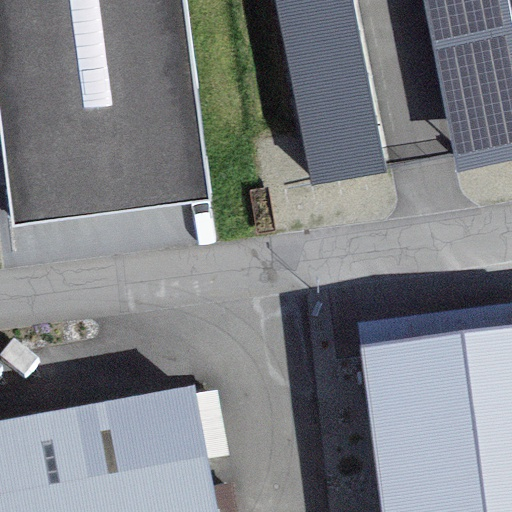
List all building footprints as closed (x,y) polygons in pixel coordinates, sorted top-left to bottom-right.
[(0,0),(0,122),(12,214),(212,189),(188,0),(0,0)] [(277,0),(311,175),(385,161),(355,0),(277,0)] [(511,162),(511,0),(424,0),(458,173),(511,162)] [(380,511),(511,511),(511,307),(357,327),(380,511)] [(0,511),(217,511),(208,462),(230,458),(218,391),(196,395),(195,392),(0,427),(0,511)]
